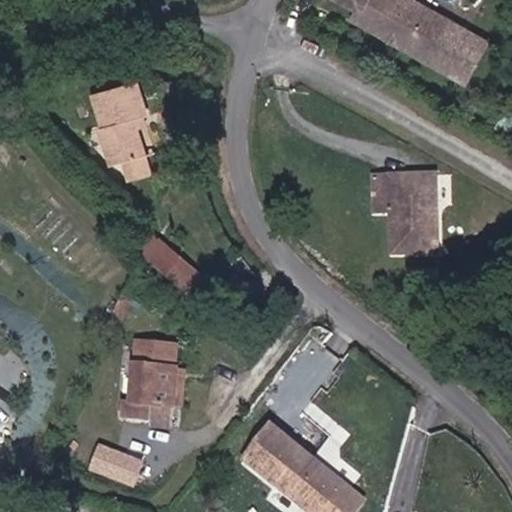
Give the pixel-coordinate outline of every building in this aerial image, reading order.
[(349,0),(365,8),(359,19),(392,36),(394,30),(403,34),(401,40),(434,56),(465,72),(474,69),(488,42),(484,34),(453,18),(416,0),(349,0)] [(112,164),(149,150),(140,125),(150,122),(133,78),(91,94),(103,128),(99,130),(112,164)] [(395,180),(395,175),(380,176),(381,215),(399,215),(399,252),(445,252),(445,210),(438,210),(438,179),(395,180)] [(150,234),(138,256),(199,288),(210,266),(150,234)] [(139,339),(135,391),(123,390),(121,406),(156,410),(158,394),(175,396),(179,342),(139,339)] [(241,458),(308,511),(356,511),(368,498),(317,458),(271,421),(241,458)] [(100,440),(90,468),(137,485),(147,458),(100,440)]
